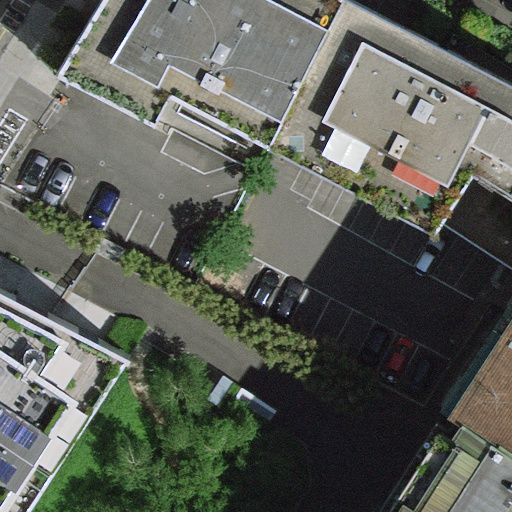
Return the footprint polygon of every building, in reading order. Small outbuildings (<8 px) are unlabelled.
[(275,133),(343,2),(343,0),(104,0),(60,72),(74,79),(158,122),(175,90),(272,142),(275,133)] [(482,174),(511,113),(511,90),(364,13),(343,2),(275,133),(297,144),(444,219),(474,171),(482,174)] [(511,113),(482,174),(511,192),(511,113)] [(511,192),(482,174),(474,171),(444,219),(511,264),(511,192)] [(451,409),(511,316),(511,275),(432,396),(451,409)] [(0,285),(0,511),(27,511),(132,354),(0,285)] [(511,316),(451,409),(464,417),(511,448),(511,316)] [(237,383),(222,405),(265,435),(280,412),(237,383)] [(511,511),(511,448),(464,417),(455,432),(441,424),(382,511),(511,511)]
